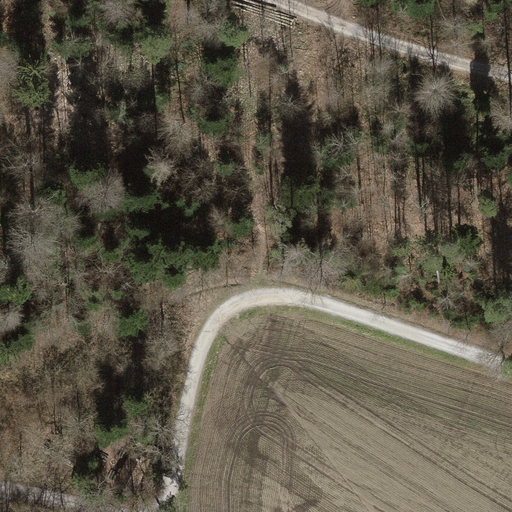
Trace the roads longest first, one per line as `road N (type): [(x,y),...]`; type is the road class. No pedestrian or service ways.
road 1 (track): [(511,365),(297,296),(246,298),(217,318),(200,353),(167,511)]
road 2 (track): [(350,0),(314,110),(264,208),(266,293)]
road 3 (track): [(272,0),(511,76)]
